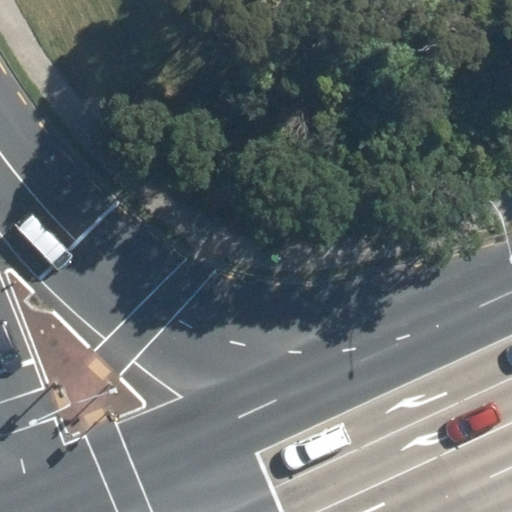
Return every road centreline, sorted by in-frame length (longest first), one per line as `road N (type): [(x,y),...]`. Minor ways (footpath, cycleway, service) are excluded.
road 1 (primary): [(0,142),(80,247),(163,301),(431,419)]
road 2 (primary): [(223,511),(431,419)]
road 3 (secondary): [(0,371),(43,511)]
